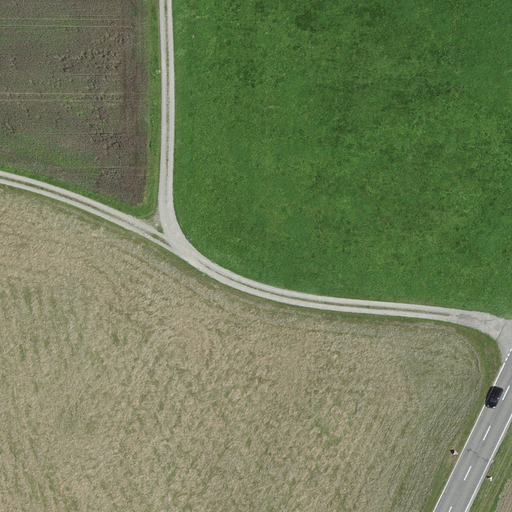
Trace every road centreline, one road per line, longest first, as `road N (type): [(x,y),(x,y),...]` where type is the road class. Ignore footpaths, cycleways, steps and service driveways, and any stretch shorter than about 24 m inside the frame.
road 1 (track): [(511,328),(294,301),(168,244),(0,203)]
road 2 (track): [(168,244),(162,0)]
road 3 (secondary): [(511,389),(451,511)]
